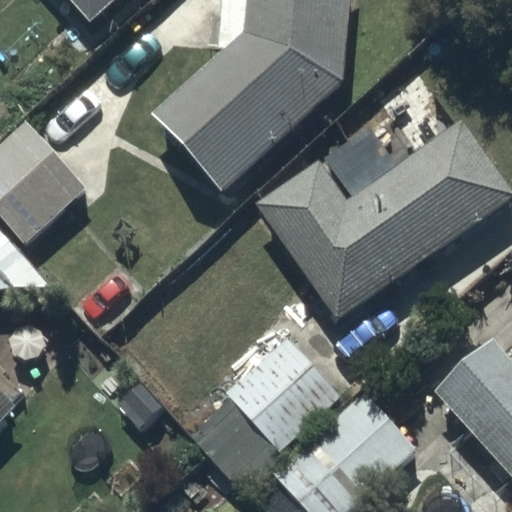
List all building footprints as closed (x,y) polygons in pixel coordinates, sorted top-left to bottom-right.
[(57,0),(95,41),(139,0),(57,0)] [(352,0),(253,0),(249,56),(157,136),(224,212),(347,104),(352,0)] [(89,208),(28,138),(0,162),(0,232),(27,263),(89,208)] [(324,181),(260,226),(341,342),(511,222),(511,205),(468,142),(353,223),(324,181)] [(0,309),(45,306),(0,251),(0,309)] [(335,404),(274,336),(179,420),(252,502),(270,486),(293,511),(368,511),(421,465),(353,389),(335,404)] [(511,374),(499,361),(440,415),(511,492),(511,374)] [(0,448),(21,427),(0,406),(0,448)]
